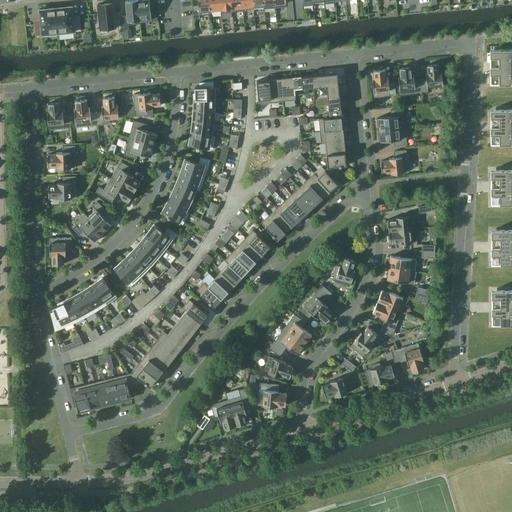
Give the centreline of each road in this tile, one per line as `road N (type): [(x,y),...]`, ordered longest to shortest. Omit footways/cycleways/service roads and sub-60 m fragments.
road 1 (residential): [(457,381),(470,40),(357,54)]
road 2 (residential): [(365,188),(291,255),(154,412),(69,436)]
road 3 (residential): [(174,72),(29,86),(32,291)]
road 4 (residential): [(174,72),(169,145),(142,209),(89,262),(32,291)]
road 5 (residential): [(305,429),(308,366),(365,280),(365,188)]
road 6 (tertiary): [(79,481),(164,470),(305,429)]
road 7 (residential): [(357,54),(174,72)]
road 8 (tertiary): [(305,429),(457,381)]
road 9 (residential): [(32,291),(69,436)]
road 10 (residential): [(365,188),(357,54)]
